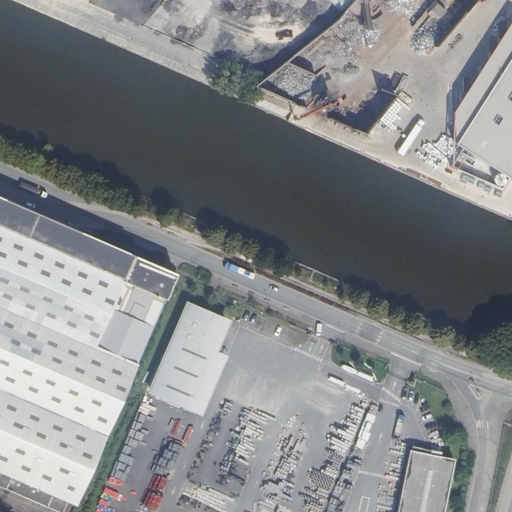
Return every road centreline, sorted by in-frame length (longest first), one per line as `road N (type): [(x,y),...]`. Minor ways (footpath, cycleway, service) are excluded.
road 1 (unclassified): [(0,172),(479,378)]
road 2 (unclassified): [(479,378),(482,448),(472,511)]
